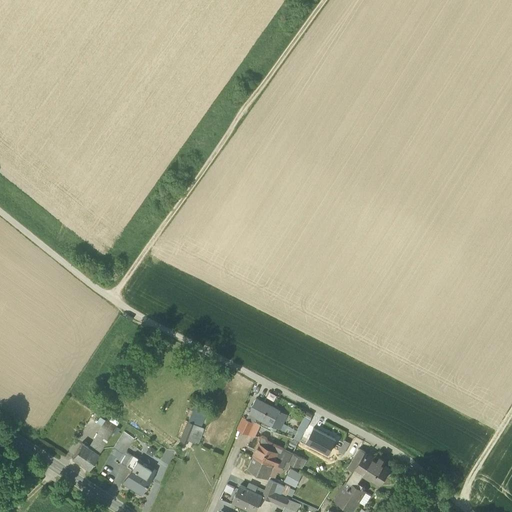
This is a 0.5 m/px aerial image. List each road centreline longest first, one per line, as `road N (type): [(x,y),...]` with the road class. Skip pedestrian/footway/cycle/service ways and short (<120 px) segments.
road 1 (unclassified): [(112,298),(399,453),(469,511)]
road 2 (track): [(325,0),(112,298)]
road 3 (secondary): [(0,430),(124,511)]
road 4 (track): [(0,209),(112,298)]
